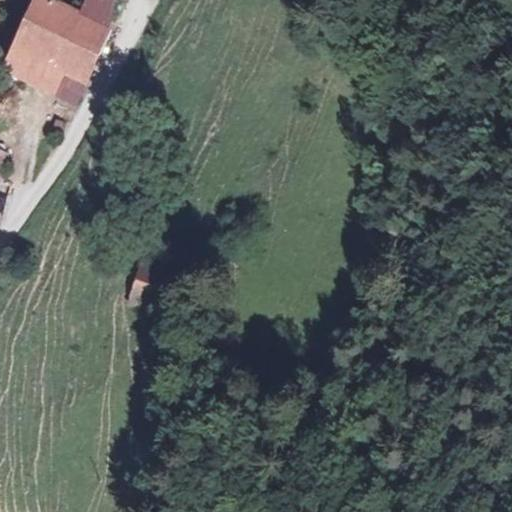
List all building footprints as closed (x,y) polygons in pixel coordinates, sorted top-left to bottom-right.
[(7,0),(4,29),(79,33),(82,0),(7,0)] [(79,33),(4,29),(2,50),(78,55),(79,33)] [(0,123),(0,155),(21,158),(25,127),(0,123)] [(11,173),(0,171),(0,220),(12,222),(18,182),(10,180),(11,173)] [(189,242),(149,234),(139,274),(180,281),(189,242)]
